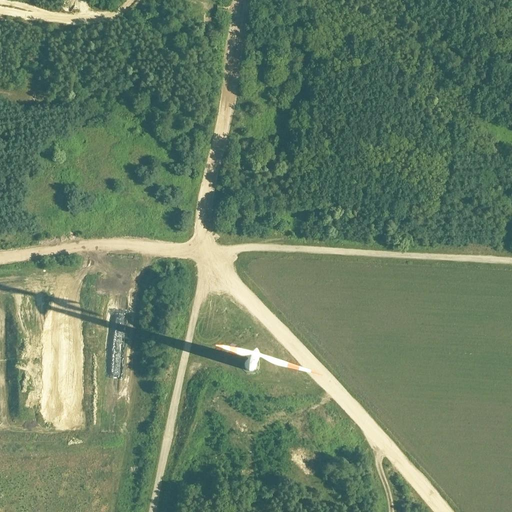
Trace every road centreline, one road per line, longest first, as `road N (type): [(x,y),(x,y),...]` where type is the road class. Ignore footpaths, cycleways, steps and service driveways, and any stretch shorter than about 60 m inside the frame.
road 1 (track): [(152,511),(240,0)]
road 2 (track): [(184,315),(221,283),(241,296),(445,511)]
road 3 (track): [(511,264),(196,250)]
road 4 (track): [(0,253),(168,242),(196,250)]
